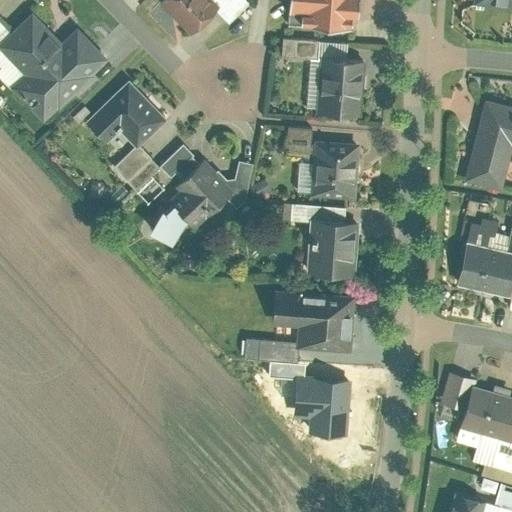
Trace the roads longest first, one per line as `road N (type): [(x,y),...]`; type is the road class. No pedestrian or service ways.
road 1 (residential): [(401,40),(391,310)]
road 2 (residential): [(391,310),(368,511)]
road 3 (residential): [(107,0),(208,103)]
road 4 (residential): [(511,339),(391,310)]
